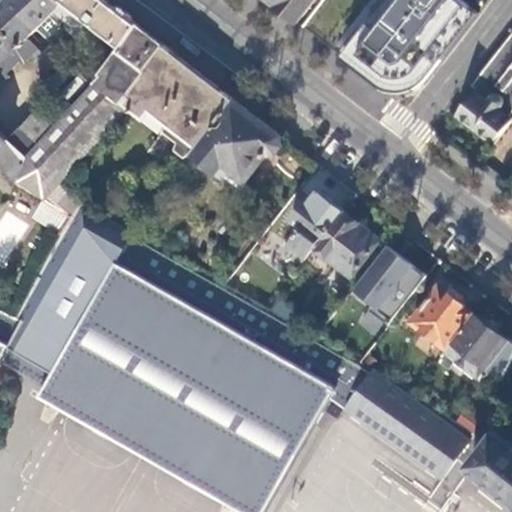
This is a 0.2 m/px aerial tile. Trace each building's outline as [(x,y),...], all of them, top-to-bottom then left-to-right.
[(10,0),(0,10),(0,19),(22,44),(28,40),(53,15),(85,39),(93,28),(95,26),(62,2),(60,0),(10,0)] [(60,0),(62,2),(95,26),(108,3),(104,0),(60,0)] [(316,0),(269,0),(280,8),(298,23),(316,0)] [(372,0),(334,50),(381,87),(390,89),(397,89),(404,87),(410,84),(417,80),(471,9),(458,0),(372,0)] [(108,3),(95,26),(93,28),(121,48),(138,25),(108,3)] [(0,67),(6,75),(8,73),(20,61),(23,65),(38,50),(28,40),(22,44),(0,19),(0,67)] [(166,47),(138,25),(121,48),(99,73),(100,75),(96,81),(123,102),(166,47)] [(457,115),(494,144),(511,121),(511,37),(476,85),(479,88),(457,115)] [(121,118),(129,124),(137,113),(147,120),(146,121),(164,136),(167,133),(179,143),(178,146),(177,151),(187,157),(191,155),(234,100),(166,47),(123,102),(131,107),(121,118)] [(0,67),(0,87),(11,77),(8,73),(6,75),(0,67)] [(29,158),(19,184),(45,199),(74,217),(82,202),(84,198),(66,181),(121,118),(131,107),(123,102),(96,81),(73,108),(57,125),(55,128),(41,145),(29,158)] [(281,136),(234,100),(191,155),(244,196),(251,187),(246,183),(267,156),(276,155),(283,146),(281,136)] [(57,125),(73,108),(65,103),(51,119),(57,125)] [(41,145),(55,128),(38,111),(23,127),(41,145)] [(0,131),(0,160),(18,186),(19,184),(29,158),(0,131)] [(316,249),(345,211),(330,199),(322,208),(309,198),(291,221),(301,229),(284,251),(302,266),(316,249)] [(33,219),(62,237),(74,217),(45,199),(33,219)] [(136,233),(82,202),(74,217),(62,237),(19,317),(23,319),(2,363),(46,388),(42,394),(257,511),(266,511),(334,398),(444,477),(475,433),(357,360),(356,363),(133,238),(136,233)] [(382,240),(345,211),(316,249),(316,250),(353,278),(382,240)] [(409,261),(389,245),(367,274),(400,299),(412,283),(399,273),(409,261)] [(412,323),(448,350),(449,352),(454,345),(477,314),(441,286),(412,323)] [(302,311),(279,298),(270,310),(294,324),(302,311)] [(0,366),(2,363),(23,319),(19,317),(0,306),(0,366)] [(511,340),(477,314),(454,345),(490,371),(491,370),(511,342),(511,340)] [(511,342),(491,370),(504,381),(511,364),(511,342)] [(511,440),(499,431),(469,469),(511,501),(511,440)]
